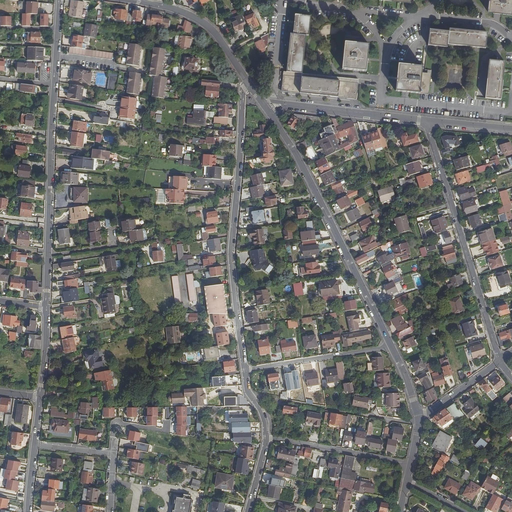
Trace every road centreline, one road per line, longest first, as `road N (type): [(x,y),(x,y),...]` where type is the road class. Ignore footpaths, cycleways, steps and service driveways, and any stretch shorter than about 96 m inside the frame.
road 1 (residential): [(59,0),(46,307)]
road 2 (residential): [(244,370),(230,252),(248,83)]
road 3 (tertiary): [(265,107),(392,346)]
road 4 (residential): [(498,361),(426,121)]
road 5 (residential): [(265,107),(426,121)]
road 6 (residential): [(244,370),(392,346)]
road 7 (residential): [(410,464),(266,437)]
road 8 (tertiary): [(144,2),(206,24),(248,83)]
